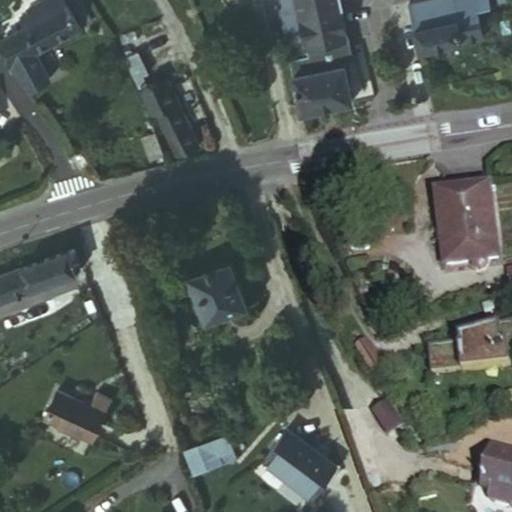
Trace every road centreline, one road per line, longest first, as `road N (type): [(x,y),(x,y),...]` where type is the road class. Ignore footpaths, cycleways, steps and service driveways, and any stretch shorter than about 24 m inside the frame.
road 1 (tertiary): [(80,209),(212,170),(511,118)]
road 2 (unknown): [(287,158),(253,0)]
road 3 (residential): [(80,209),(55,148),(0,72)]
